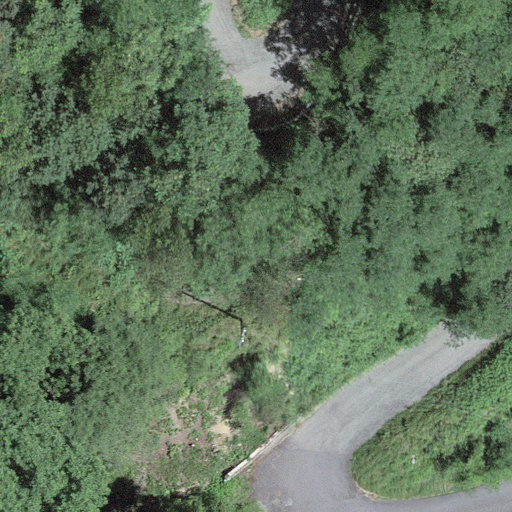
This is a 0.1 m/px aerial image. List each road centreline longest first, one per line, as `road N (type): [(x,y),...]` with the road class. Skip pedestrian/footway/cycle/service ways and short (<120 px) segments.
road 1 (residential): [(366,511),(334,471),(340,437),(383,379),(484,314),(511,280)]
road 2 (residential): [(318,0),(310,46),(260,96),(220,87),(203,58),(191,0)]
